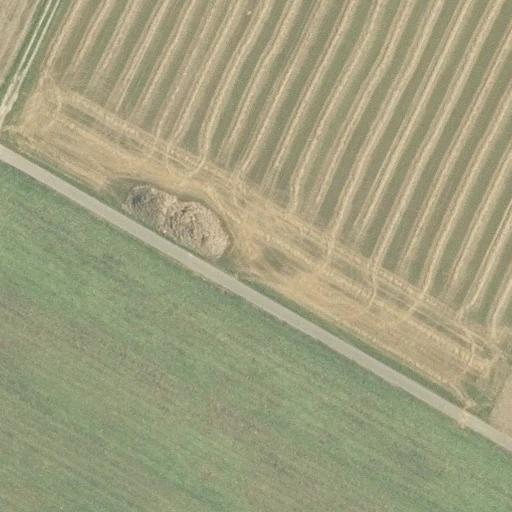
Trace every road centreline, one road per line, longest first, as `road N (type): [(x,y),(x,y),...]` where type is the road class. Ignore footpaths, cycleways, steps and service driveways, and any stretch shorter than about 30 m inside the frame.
road 1 (track): [(0,155),(511,447)]
road 2 (track): [(54,0),(0,116)]
